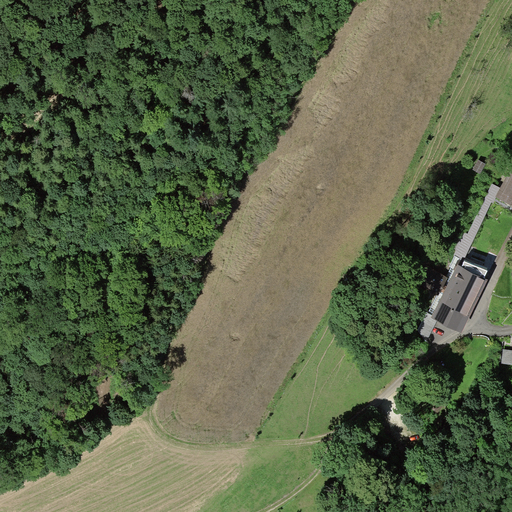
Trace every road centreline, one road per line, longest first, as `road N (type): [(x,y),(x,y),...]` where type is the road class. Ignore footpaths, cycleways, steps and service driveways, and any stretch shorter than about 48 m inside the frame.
road 1 (track): [(341,0),(246,165),(167,342),(150,426),(185,445),(213,448),(337,444)]
road 2 (track): [(250,511),(282,497),(419,360),(473,326)]
road 3 (track): [(0,136),(90,67),(150,0)]
road 4 (unclassified): [(511,330),(473,326),(511,238)]
